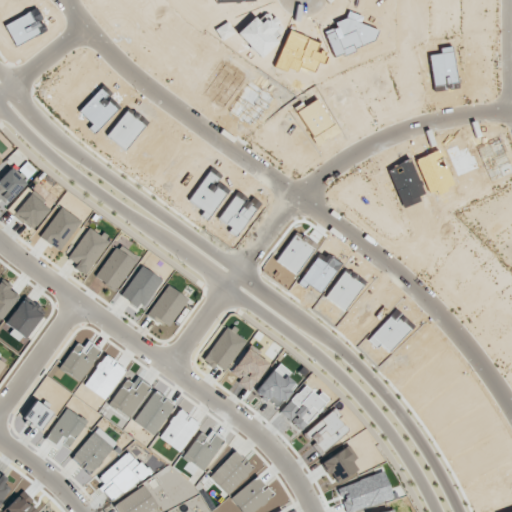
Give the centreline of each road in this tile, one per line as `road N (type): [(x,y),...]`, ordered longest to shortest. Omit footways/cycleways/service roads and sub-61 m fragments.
road 1 (residential): [(454,511),(414,440),(341,355),(51,141),(0,82)]
road 2 (residential): [(511,418),(468,352),(431,315),(89,44),(66,0)]
road 3 (residential): [(0,107),(54,168),(343,386),(392,443),(433,511)]
road 4 (residential): [(309,511),(258,441),(0,249)]
road 5 (residential): [(237,277),(283,218),(347,163),(414,134),(511,121)]
road 6 (residential): [(510,0),(511,131)]
road 7 (residential): [(76,307),(0,413)]
